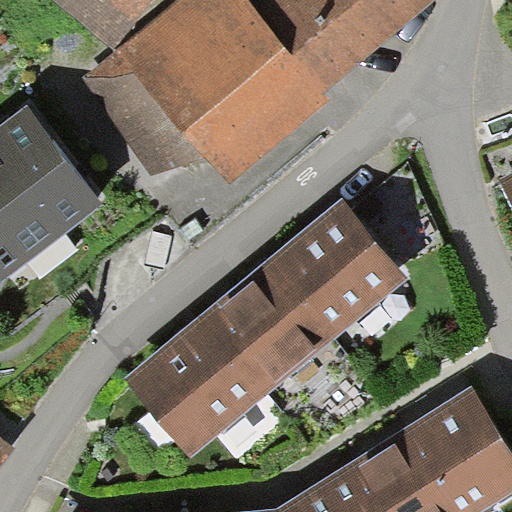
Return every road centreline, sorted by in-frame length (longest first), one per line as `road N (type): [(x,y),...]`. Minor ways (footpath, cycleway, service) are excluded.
road 1 (residential): [(440,97),(388,112),(113,336),(0,489)]
road 2 (residential): [(440,97),(511,322)]
